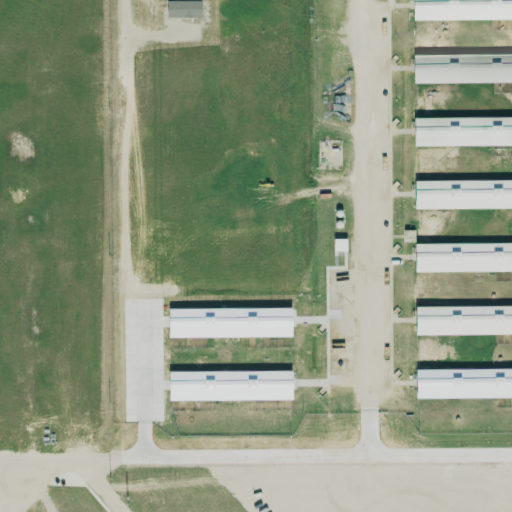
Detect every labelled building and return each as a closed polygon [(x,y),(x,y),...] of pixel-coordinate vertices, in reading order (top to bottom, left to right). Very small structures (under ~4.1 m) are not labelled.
[(511,0),(410,0),(410,20),(511,20),(511,0)] [(201,1),(167,2),(167,18),(201,18),(201,1)] [(511,83),(511,55),(411,55),(411,83),(511,83)] [(511,146),(511,118),(411,118),(411,146),(511,146)] [(412,209),(511,209),(511,181),(412,181),(412,209)] [(511,244),(413,244),(413,272),(511,272),(511,244)] [(511,307),(413,307),(413,336),(511,336),(511,307)] [(168,338),(291,336),(291,308),(168,309),(168,338)] [(511,368),(415,370),(416,399),(511,397),(511,368)] [(168,401),(291,399),(291,371),(168,372),(168,401)]
